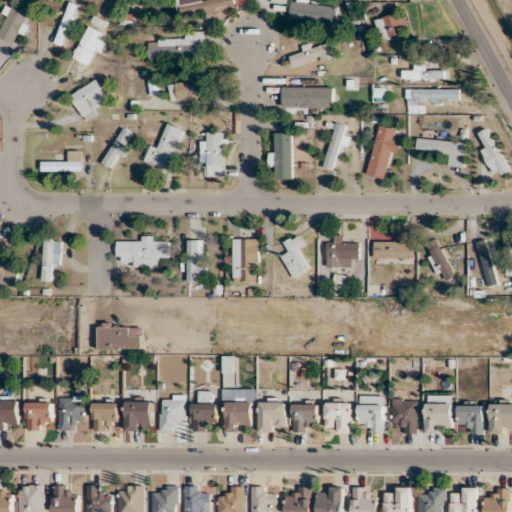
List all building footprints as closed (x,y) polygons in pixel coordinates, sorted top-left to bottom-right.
[(291,0),(290,19),(336,23),(338,3),(306,0),(291,0)] [(78,4),(70,1),(54,43),(63,46),(78,4)] [(4,12),(9,15),(0,31),(0,36),(18,46),(28,25),(24,22),(29,13),(9,2),(4,12)] [(93,23),(105,26),(109,9),(97,6),(93,23)] [(409,32),(404,12),(376,18),(380,39),(409,32)] [(91,54),(98,57),(109,36),(89,25),(72,57),(85,65),(91,54)] [(204,57),(204,36),(148,37),(148,58),(204,57)] [(290,55),(293,67),(335,57),(330,40),(301,47),(302,52),(290,55)] [(402,66),(402,82),(443,82),(443,66),(402,66)] [(101,100),(108,96),(98,78),(70,94),(86,121),(106,110),(101,100)] [(204,79),(169,82),(171,101),(206,98),(204,79)] [(335,105),(336,93),(290,87),(288,98),(335,105)] [(459,105),(459,89),(413,89),(413,98),(425,98),(425,105),(459,105)] [(333,170),(339,144),(348,146),(350,137),(343,135),(346,124),(336,121),(325,168),(333,170)] [(187,131),(169,124),(160,146),(152,143),(145,160),(171,170),(187,131)] [(384,178),(389,154),(397,155),(402,130),(378,125),(367,174),(384,178)] [(113,169),(136,135),(125,127),(102,162),(113,169)] [(480,132),(487,146),(481,149),(496,178),(511,170),(489,128),(480,132)] [(224,131),(208,131),(208,141),(204,141),(204,176),(224,176),(224,131)] [(292,132),(272,132),(272,179),(292,179),(292,132)] [(447,165),(464,166),(466,136),(460,136),(459,141),(418,138),(417,149),(448,151),(447,165)] [(42,172),(82,172),(82,150),(67,150),(67,161),(42,161),(42,172)] [(282,256),(289,268),(297,264),(301,272),(309,267),(299,250),(305,247),(298,235),(284,243),(289,252),(282,256)] [(327,267),(350,267),(350,258),(360,258),(360,244),(347,244),(347,237),(327,237),(327,267)] [(160,269),(160,258),(170,258),(170,238),(117,238),(117,259),(135,259),(135,269),(160,269)] [(233,281),(251,281),(251,261),(259,261),(259,238),(233,238),(233,281)] [(442,274),(445,281),(456,275),(437,238),(424,245),(439,275),(442,274)] [(477,241),(488,287),(498,284),(487,239),(477,241)] [(42,280),(52,281),(53,268),(59,268),(60,240),(43,240),(42,280)] [(187,282),(206,282),(206,263),(198,263),(198,254),(205,254),(205,240),(187,240),(187,282)] [(413,258),(413,242),(375,242),(375,258),(413,258)] [(0,283),(16,285),(17,271),(9,271),(10,260),(0,259),(0,283)] [(237,376),(237,356),(224,356),(224,376),(237,376)] [(256,389),(224,389),(224,429),(256,429),(256,389)] [(60,429),(77,429),(77,420),(86,420),(86,395),(60,395),(60,429)] [(178,422),(187,422),(187,395),(162,395),(162,430),(178,430),(178,422)] [(385,433),(385,396),(360,396),(360,423),(369,423),(369,433),(385,433)] [(418,399),(393,399),(393,422),(403,422),(403,433),(418,433),(418,399)] [(0,428),(20,429),(20,400),(0,400),(0,428)] [(28,429),(42,429),(42,421),(52,421),(52,402),(28,402),(28,429)] [(120,402),(94,402),(95,430),(111,430),(111,421),(120,421),(120,402)] [(261,431),(287,431),(287,402),(261,402),(261,431)] [(327,431),(353,431),(353,402),(327,402),(327,431)] [(492,433),(511,432),(511,402),(492,402),(492,433)] [(219,403),(194,403),(194,431),(210,431),(210,422),(219,421),(219,403)] [(294,431),(311,432),(311,423),(319,423),(319,404),(294,403),(294,431)] [(427,432),(453,432),(453,403),(427,403),(427,432)] [(484,405),(459,405),(459,424),(468,424),(468,433),(484,433),(484,405)] [(0,511),(13,511),(14,493),(3,493),(3,484),(0,484),(0,511)] [(19,511),(45,511),(45,485),(20,485),(19,511)] [(71,485),(54,485),(53,511),(79,511),(80,494),(70,494),(71,485)] [(112,511),(113,494),(104,494),(104,485),(88,485),(87,511),(112,511)] [(144,511),(145,485),(119,485),(119,511),(144,511)] [(178,511),(179,485),(163,485),(163,495),(153,495),(152,511),(178,511)] [(185,511),(210,511),(211,494),(203,494),(203,486),(185,486),(185,511)] [(244,511),(245,486),(229,486),(229,496),(219,496),(218,511),(244,511)] [(278,494),(270,494),(270,486),(252,486),(251,511),(271,511),(272,511),(278,511),(278,494)] [(286,496),(285,511),(312,511),(312,486),(295,486),(295,496),(286,496)] [(344,511),(344,487),(319,487),(318,511),(344,511)] [(378,511),(379,496),(370,496),(370,487),(353,487),(353,511),(378,511)] [(445,511),(445,487),(429,487),(429,496),(418,496),(418,511),(445,511)] [(386,488),(386,511),(411,511),(412,488),(386,488)] [(477,511),(478,488),(452,488),(452,511),(477,511)] [(510,511),(511,488),(495,488),(495,497),(486,497),(485,511),(510,511)]
